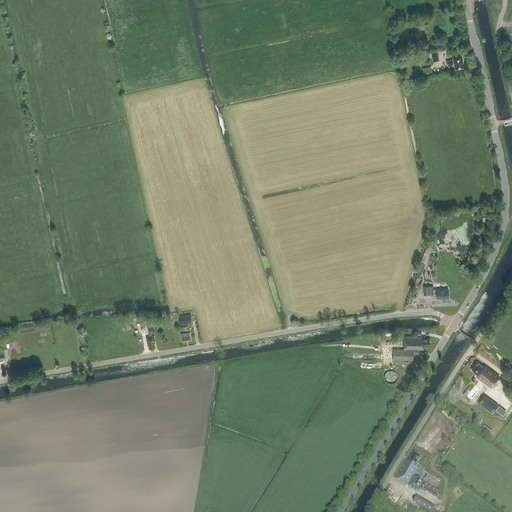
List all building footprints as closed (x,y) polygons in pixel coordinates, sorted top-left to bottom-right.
[(455,69),(464,67),(461,56),(453,57),(453,60),(446,61),(447,66),(454,64),(455,69)] [(422,260),(427,261),(431,247),(426,246),(422,260)] [(436,294),(436,299),(449,298),(448,289),(436,289),(436,290),(433,290),(433,286),(423,287),(423,295),(433,295),(433,294),(436,294)] [(191,315),(178,317),(179,324),(192,322),(191,315)] [(149,336),(146,337),(147,343),(148,343),(149,349),(155,348),(154,342),(155,342),(154,336),(152,336),(151,331),(154,331),(154,327),(148,327),(148,332),(149,336)] [(182,342),(191,341),(189,333),(181,334),(182,342)] [(380,334),(381,345),(393,344),(392,333),(380,334)] [(429,346),(429,339),(421,339),(421,337),(404,336),(403,350),(393,349),(393,360),(413,361),(413,354),(418,354),(418,350),(424,350),(424,346),(429,346)] [(484,365),(483,367),(477,363),(471,371),(477,375),(476,376),(481,380),(482,379),(485,381),(484,382),(491,388),(499,376),(484,365)] [(498,405),(484,395),(479,403),(480,402),(493,412),(492,413),(498,405)] [(413,453),(412,455),(409,461),(407,460),(396,478),(418,492),(424,482),(414,476),(417,470),(421,472),(422,470),(417,467),(419,465),(416,463),(420,457),(413,453)] [(440,491),(425,482),(421,489),(437,498),(440,491)] [(417,495),(413,501),(431,511),(435,505),(417,495)]
